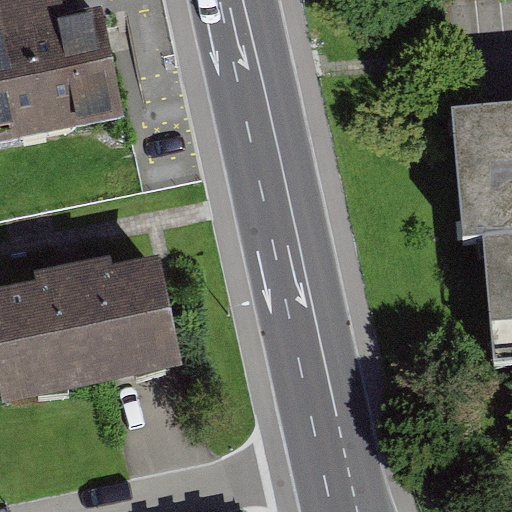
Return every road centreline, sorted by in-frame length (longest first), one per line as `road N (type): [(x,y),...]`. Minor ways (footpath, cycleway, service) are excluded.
road 1 (primary): [(234,0),(337,464)]
road 2 (residential): [(337,464),(106,511)]
